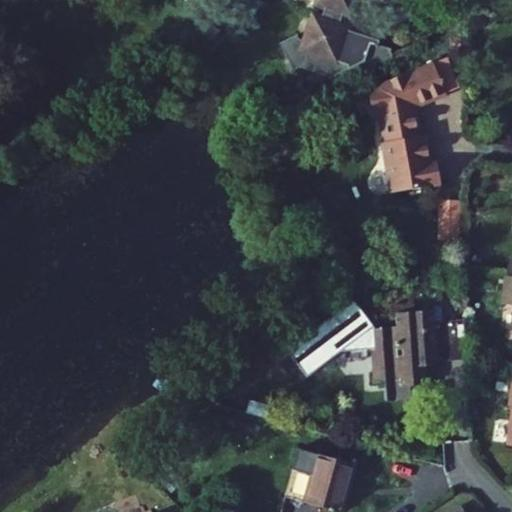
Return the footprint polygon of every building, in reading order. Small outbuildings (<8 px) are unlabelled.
[(321,0),(320,10),(334,12),(333,16),(319,14),(316,45),(313,45),(314,43),(297,41),(308,69),(319,64),(351,67),(354,73),(408,51),(401,35),(391,33),(392,29),(360,25),(361,19),(347,17),(348,13),(362,15),(362,0),(321,0)] [(417,109),(448,96),(435,65),(373,91),(389,195),(439,187),(435,158),(427,159),(424,135),(421,135),(417,109)] [(460,231),(460,201),(438,201),(438,231),(460,231)] [(359,352),(360,383),(385,381),(393,390),(411,389),(410,362),(421,362),(422,366),(454,364),(452,323),(422,324),(421,313),(381,316),(383,330),(352,331),(352,351),(359,352)] [(316,456),(303,506),(327,511),(344,511),(357,467),(316,456)]
